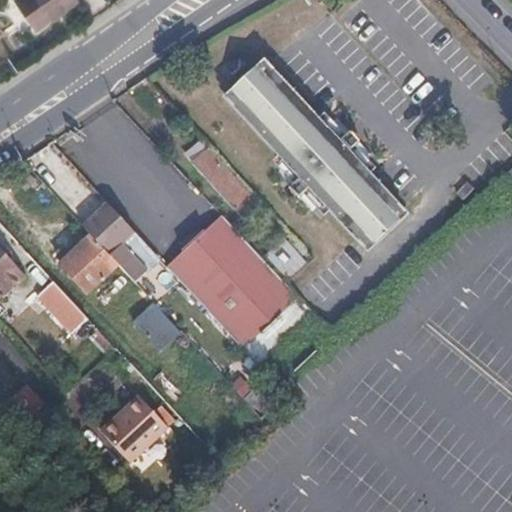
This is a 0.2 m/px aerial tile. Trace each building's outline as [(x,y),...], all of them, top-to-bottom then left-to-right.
[(17,0),(17,1),(37,30),(77,2),(76,0),(17,0)] [(267,64),(232,95),(360,233),(371,244),(406,212),(267,64)] [(252,190),(210,146),(194,161),(235,206),(252,190)] [(105,199),(81,220),(94,235),(122,265),(133,277),(157,255),(105,199)] [(287,280),(221,211),(165,263),(241,345),(297,292),(287,280)] [(122,265),(94,235),(63,263),(91,294),(122,265)] [(272,257),(290,278),(310,261),(291,241),(272,257)] [(0,302),(27,278),(8,258),(4,254),(0,249),(0,302)] [(9,249),(4,254),(8,258),(13,254),(9,249)] [(93,320),(58,282),(42,297),(77,334),(93,320)] [(163,424),(138,397),(102,431),(127,457),(163,424)]
